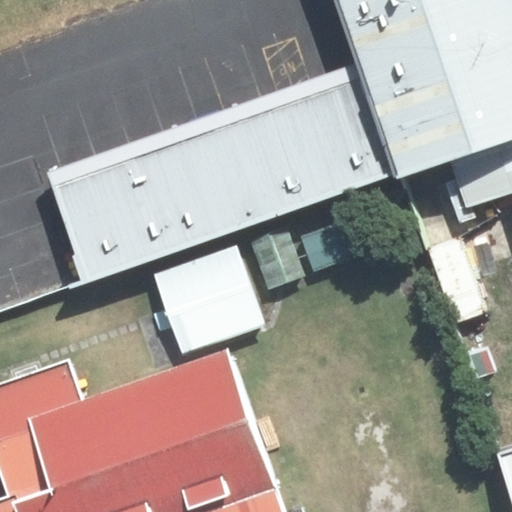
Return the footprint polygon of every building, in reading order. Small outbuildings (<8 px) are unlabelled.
[(511,17),(504,20),(496,0),(346,0),(365,52),(405,167),(511,131),(511,17)] [(36,166),(77,282),(405,167),(365,52),(36,166)] [(511,131),(483,141),(511,230),(511,131)] [(296,228),(308,267),(360,250),(348,212),(296,228)] [(242,239),(258,284),(301,270),(285,224),(242,239)] [(228,245),(149,270),(173,348),(253,321),(228,245)] [(0,511),(271,511),(215,348),(69,399),(54,357),(0,375),(0,511)] [(511,444),(502,448),(511,476),(511,444)]
